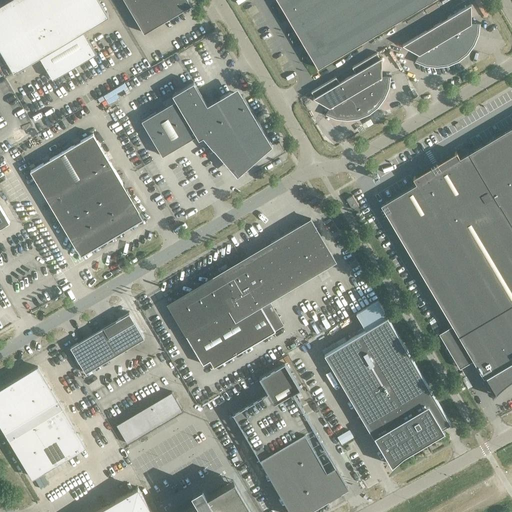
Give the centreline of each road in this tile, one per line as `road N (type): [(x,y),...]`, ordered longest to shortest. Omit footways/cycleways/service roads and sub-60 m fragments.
road 1 (unclassified): [(0,353),(303,174),(321,176)]
road 2 (unknown): [(172,252),(94,124),(82,121),(20,159)]
road 3 (unclassified): [(321,176),(511,70)]
road 4 (unclassified): [(321,176),(219,0)]
road 5 (unclassified): [(375,511),(511,436)]
